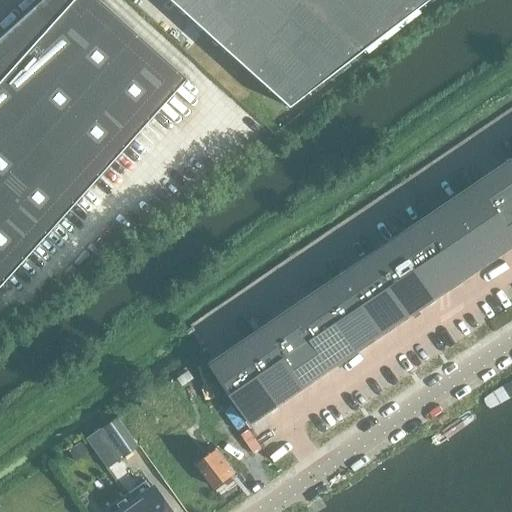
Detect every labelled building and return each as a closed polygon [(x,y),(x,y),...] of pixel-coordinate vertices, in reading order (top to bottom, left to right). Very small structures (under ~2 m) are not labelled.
[(0,284),(185,78),(98,0),(39,0),(0,35),(0,284)] [(167,0),(286,107),(425,0),(167,0)] [(450,199),(421,219),(462,281),(492,261),(511,247),(511,157),(504,163),(450,199)] [(238,344),(211,363),(252,423),(306,387),(332,369),(358,351),(462,281),(421,219),(344,271),(317,289),(291,308),(264,326),(238,344)] [(109,418),(86,435),(108,466),(131,449),(109,418)] [(216,449),(197,463),(215,488),(235,474),(216,449)] [(144,480),(124,495),(136,511),(169,511),(153,489),(151,490),(144,480)] [(136,511),(124,495),(104,509),(105,511),(136,511)]
